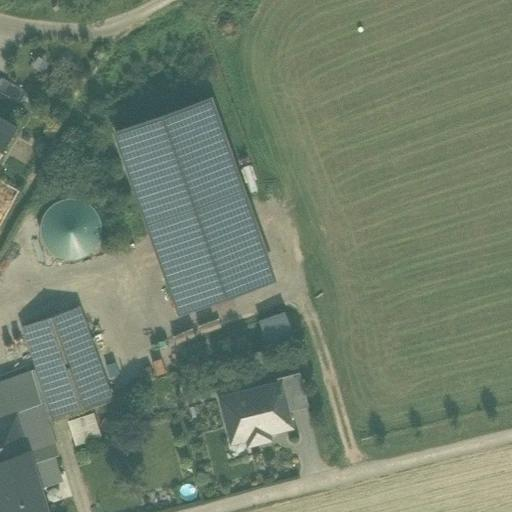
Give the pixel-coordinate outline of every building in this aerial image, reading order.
[(209,99),(115,132),(179,313),(274,280),(209,99)] [(0,155),(16,127),(0,117),(0,155)] [(93,250),(100,235),(98,219),(89,205),(74,198),(58,199),(44,209),(37,223),(39,240),(48,253),(63,260),(79,259),(93,250)] [(27,450),(31,464),(54,457),(57,456),(47,424),(112,401),(78,307),(22,327),(36,368),(0,381),(0,418),(14,414),(27,450)] [(292,337),(284,314),(261,322),(269,345),(292,337)] [(115,362),(103,365),(107,378),(119,374),(115,362)] [(280,384),(287,412),(308,407),(299,373),(277,379),(279,384),(280,384)] [(246,433),(249,444),(270,439),(268,431),(290,425),(287,412),(280,384),(279,384),(222,398),(231,437),(246,433)] [(94,412),(67,419),(73,445),(100,437),(94,412)] [(0,418),(0,459),(27,450),(14,414),(0,418)] [(0,511),(46,511),(39,489),(31,464),(27,450),(0,459),(0,511)] [(39,489),(54,484),(59,474),(54,457),(31,464),(39,489)]
